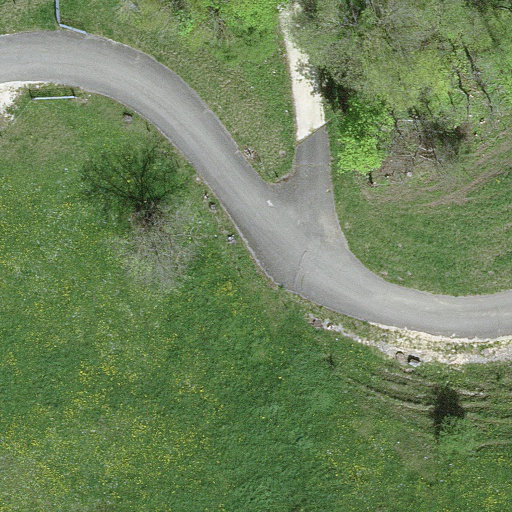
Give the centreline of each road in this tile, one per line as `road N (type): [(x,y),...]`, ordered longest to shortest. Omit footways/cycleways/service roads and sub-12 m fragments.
road 1 (track): [(328,264),(141,77),(99,58),(56,52),(0,59)]
road 2 (track): [(328,264),(316,126),(292,0)]
